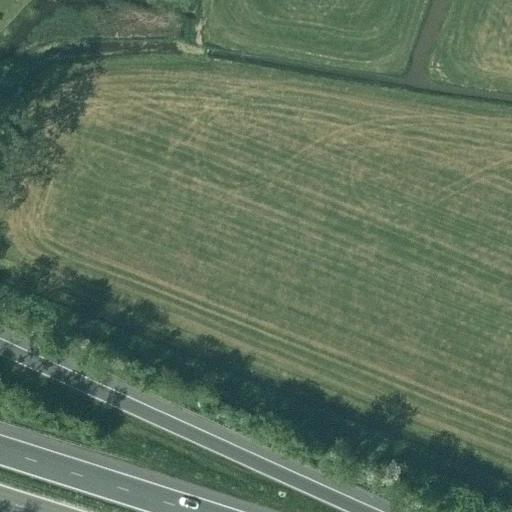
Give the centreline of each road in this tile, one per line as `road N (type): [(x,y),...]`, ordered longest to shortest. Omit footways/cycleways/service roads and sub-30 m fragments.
road 1 (motorway): [(365,511),(0,346)]
road 2 (motorway): [(193,511),(0,450)]
